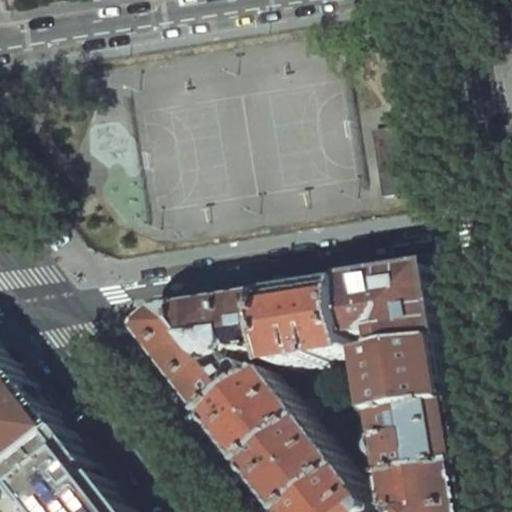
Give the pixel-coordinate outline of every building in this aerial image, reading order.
[(388,198),(422,193),(412,128),(378,133),(388,198)] [(387,361),(461,348),(449,276),(448,275),(366,287),(376,361),(387,361)] [(302,373),(343,366),(343,369),(356,367),(355,364),(376,361),(366,287),(287,300),(299,373),(302,373)] [(160,337),(227,423),(276,384),(269,375),(267,373),(264,372),(260,372),(258,374),(251,365),(254,362),(255,358),(263,361),(287,357),(289,371),(297,370),(299,373),(287,300),(182,316),(163,331),(160,337)] [(0,397),(12,395),(43,391),(4,339),(0,339),(0,397)] [(396,420),(471,409),(461,348),(387,361),(392,390),(386,391),(388,400),(393,399),(396,420)] [(276,384),(227,423),(265,472),(325,426),(287,377),(285,376),(276,384)] [(0,454),(22,483),(62,452),(80,437),(43,391),(12,395),(0,397),(0,454)] [(396,420),(407,482),(480,471),(471,409),(396,420)] [(265,472),(296,511),(315,511),(363,474),(325,426),(265,472)] [(138,511),(80,437),(22,483),(45,511),(138,511)] [(486,511),(480,471),(407,482),(411,511),(486,511)] [(392,511),(363,474),(315,511),(392,511)]
